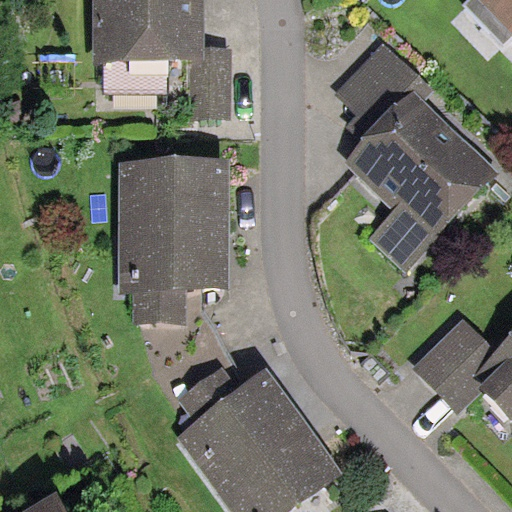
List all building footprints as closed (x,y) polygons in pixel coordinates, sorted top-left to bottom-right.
[(197,0),(90,0),(91,59),(198,59),(197,0)] [(511,0),(505,0),(491,14),(511,36),(511,0)] [(489,184),(413,115),(361,171),(408,214),(381,244),(410,270),(489,184)] [(220,166),(113,165),(111,296),(218,298),(220,166)] [(511,339),(474,377),(511,416),(511,339)] [(259,511),(320,467),(251,377),(170,439),(224,511),(259,511)]
